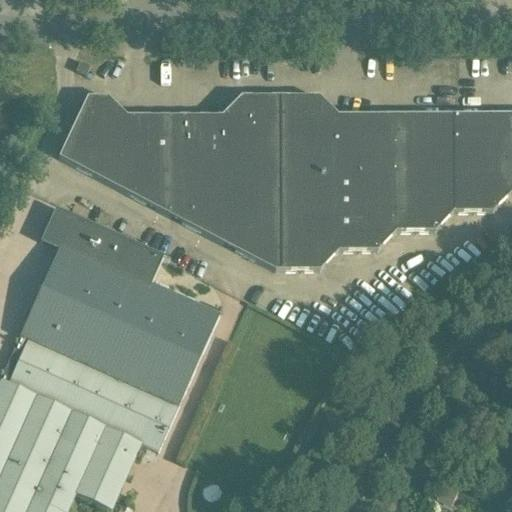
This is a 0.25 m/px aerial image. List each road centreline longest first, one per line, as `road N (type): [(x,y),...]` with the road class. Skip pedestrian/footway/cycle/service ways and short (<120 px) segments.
road 1 (unclassified): [(511,28),(148,31)]
road 2 (tertiary): [(358,511),(392,444),(440,380),(511,332)]
road 3 (unclassified): [(148,31),(0,33)]
